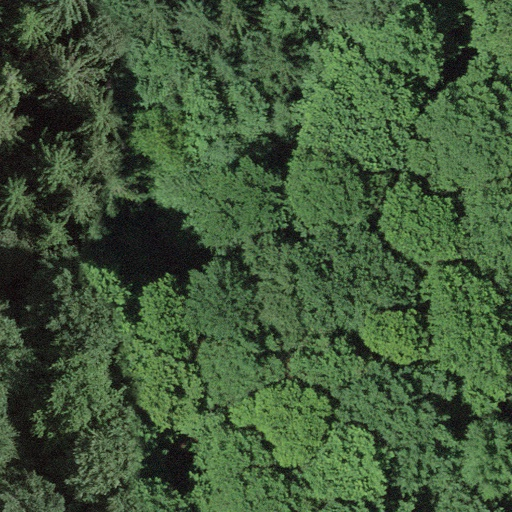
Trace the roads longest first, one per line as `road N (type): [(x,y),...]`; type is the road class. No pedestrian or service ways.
road 1 (track): [(224,511),(98,0)]
road 2 (track): [(410,511),(511,252)]
